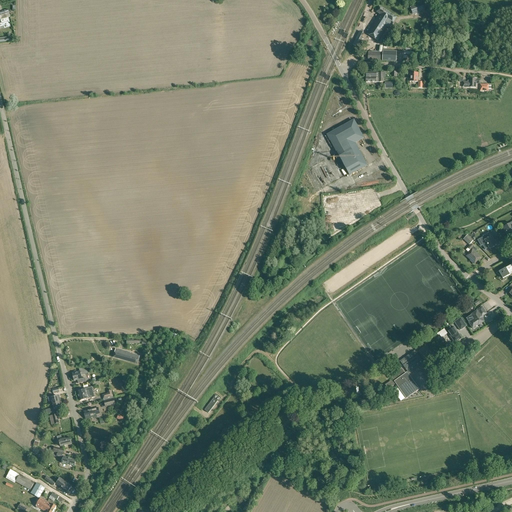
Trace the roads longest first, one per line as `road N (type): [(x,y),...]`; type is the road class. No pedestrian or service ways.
road 1 (unclassified): [(70,511),(84,478),(0,105)]
road 2 (unclassified): [(470,278),(428,230),(341,69)]
road 3 (track): [(312,403),(179,511)]
road 4 (residential): [(341,69),(364,62),(484,72)]
